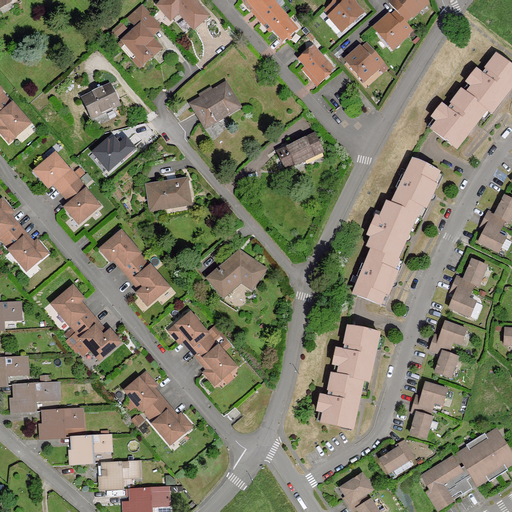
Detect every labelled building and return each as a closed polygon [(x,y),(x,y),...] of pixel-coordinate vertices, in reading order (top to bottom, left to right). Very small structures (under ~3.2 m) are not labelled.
[(172,20),(180,14),(195,31),(210,17),(194,0),(166,0),(159,6),(172,20)] [(271,0),(244,0),(243,1),(249,9),(253,7),(255,9),(253,11),(258,17),(274,3),(271,0)] [(350,3),(347,0),(336,0),(324,11),(343,32),(361,15),(353,6),(350,8),(348,5),(350,3)] [(394,0),(390,4),(393,8),(397,12),(406,23),(428,4),(424,0),(394,0)] [(273,31),(287,18),(274,3),(258,17),(263,22),(265,21),(267,23),(264,26),(271,34),(273,31)] [(143,5),(131,15),(137,22),(135,24),(139,28),(124,42),(140,61),(146,56),(150,56),(151,58),(162,49),(151,37),(149,34),(160,24),(143,5)] [(387,26),(384,23),(375,32),(392,50),(413,31),(406,23),(397,12),(388,21),(390,23),(387,26)] [(137,22),(131,15),(129,17),(135,24),(137,22)] [(298,30),(287,18),(273,31),(283,43),(298,30)] [(121,24),(114,31),(118,35),(125,29),(121,24)] [(163,27),(160,24),(149,34),(151,37),(163,27)] [(140,61),(124,42),(121,44),(141,67),(151,58),(150,56),(146,56),(140,61)] [(358,58),(356,56),(346,64),(363,82),(384,63),(368,45),(359,53),(361,55),(358,58)] [(307,76),(325,61),(314,49),(300,61),(306,68),(302,70),(307,76)] [(466,97),(487,113),(491,116),(511,88),(511,70),(495,58),(485,71),(487,72),(482,77),(477,73),(467,85),(472,89),(466,97)] [(325,61),(307,76),(311,81),(313,80),(318,86),(334,72),(325,61)] [(241,107),(227,83),(193,103),(206,127),(241,107)] [(83,98),(93,118),(119,106),(109,86),(83,98)] [(463,143),(487,113),(466,97),(461,93),(451,106),(452,107),(448,113),(442,108),(433,120),(437,124),(431,132),(456,151),(462,143),(463,143)] [(8,99),(0,105),(0,116),(7,124),(3,128),(0,130),(8,140),(15,134),(17,137),(25,130),(23,128),(29,122),(14,104),(13,105),(8,99)] [(17,137),(15,134),(8,140),(10,143),(17,137)] [(325,157),(315,135),(306,138),(307,140),(278,152),(286,169),(308,160),(309,164),(325,157)] [(107,141),(90,155),(106,174),(134,150),(126,139),(122,143),(119,146),(115,141),(113,139),(109,143),(107,141)] [(44,178),(42,180),(49,189),(55,184),(58,182),(60,185),(57,187),(63,194),(80,179),(71,169),(70,170),(56,154),(38,170),(44,178)] [(391,207),(413,217),(418,219),(423,208),(426,210),(436,189),(433,187),(439,176),(412,163),(405,179),(402,178),(396,190),(399,192),(391,207)] [(38,170),(36,172),(42,180),(44,178),(38,170)] [(88,190),(80,179),(63,194),(69,201),(72,198),(74,201),(72,204),(66,208),(74,217),(76,215),(82,223),(101,206),(88,191),(88,190)] [(151,210),(190,204),(186,180),(147,185),(151,210)] [(485,221),(501,230),(504,223),(509,225),(511,218),(511,202),(505,198),(495,217),(488,214),(485,221)] [(0,237),(5,244),(23,229),(17,223),(13,226),(7,218),(11,215),(14,213),(5,203),(0,206),(0,237)] [(409,228),(413,217),(391,207),(387,205),(380,221),(376,220),(368,238),(372,240),(367,250),(372,252),(394,261),(399,249),(402,251),(412,230),(409,228)] [(11,215),(7,218),(13,226),(17,223),(11,215)] [(76,215),(74,217),(80,225),(82,223),(76,215)] [(501,230),(485,221),(481,229),(486,231),(479,244),(498,254),(505,240),(497,236),(501,230)] [(23,229),(5,244),(11,250),(10,251),(25,269),(31,264),(33,266),(42,259),(40,257),(47,252),(38,241),(31,247),(25,240),(29,236),(23,229)] [(116,238),(102,250),(112,263),(115,260),(119,257),(127,266),(123,269),(129,276),(146,261),(141,255),(141,254),(125,235),(118,240),(116,238)] [(29,236),(25,240),(31,247),(35,244),(29,236)] [(253,290),(266,270),(239,251),(208,278),(225,297),(242,282),(253,290)] [(394,261),(372,252),(364,271),(361,270),(355,282),(359,284),(352,300),(379,311),(385,296),(389,297),(397,275),(394,274),(399,263),(394,261)] [(119,257),(115,260),(123,269),(127,266),(119,257)] [(151,267),(146,261),(129,276),(135,284),(139,281),(146,288),(142,292),(139,294),(149,306),(164,293),(162,291),(169,285),(152,267),(151,267)] [(454,286),(471,293),(474,287),(478,288),(487,268),(472,262),(467,274),(464,282),(457,279),(454,286)] [(139,281),(135,284),(142,292),(146,288),(139,281)] [(468,301),(471,293),(454,286),(451,294),(456,296),(450,310),(470,318),(476,304),(468,301)] [(62,302),(55,308),(72,327),(73,327),(78,333),(95,318),(88,310),(84,313),(78,306),(82,302),(85,300),(74,288),(60,300),(62,302)] [(325,307),(336,309),(337,299),(327,298),(325,307)] [(0,330),(5,330),(4,321),(22,320),(21,302),(0,303),(0,330)] [(82,302),(78,306),(84,313),(88,310),(82,302)] [(185,319),(178,326),(180,328),(173,334),(181,344),(184,342),(188,338),(195,346),(191,349),(197,356),(214,341),(208,335),(209,334),(194,316),(187,322),(185,319)] [(102,326),(95,318),(78,333),(83,339),(82,340),(99,359),(106,354),(107,356),(122,343),(111,331),(108,334),(105,337),(98,330),(102,326)] [(433,345),(450,351),(453,343),(461,346),(466,332),(446,324),(441,338),(436,337),(433,345)] [(108,334),(102,326),(98,330),(105,337),(108,334)] [(178,326),(171,332),(173,334),(180,328),(178,326)] [(340,368),(338,377),(363,383),(369,384),(380,337),(348,330),(345,346),(346,346),(345,353),(338,351),(334,367),(340,368)] [(188,338),(184,342),(191,349),(195,346),(188,338)] [(219,347),(214,341),(197,356),(202,363),(206,360),(213,367),(209,371),(206,373),(214,383),(221,377),(223,380),(231,373),(229,371),(235,365),(220,347),(219,347)] [(449,356),(450,351),(433,345),(430,353),(442,357),(436,375),(451,380),(458,359),(449,356)] [(0,386),(8,386),(8,377),(24,376),(24,357),(0,358),(0,386)] [(213,367),(206,360),(202,363),(209,371),(213,367)] [(143,382),(149,376),(147,374),(141,380),(143,382)] [(135,389),(128,394),(144,412),(145,411),(150,418),(167,403),(161,396),(158,400),(151,392),(158,386),(149,376),(143,382),(141,380),(133,386),(135,389)] [(361,394),(363,383),(338,377),(332,376),(329,392),(330,393),(329,400),(322,398),(318,413),(324,414),(322,424),(353,431),(355,421),(361,394)] [(221,377),(214,383),(216,385),(223,380),(221,377)] [(15,399),(11,399),(12,413),(38,412),(37,402),(55,401),(55,383),(14,386),(14,393),(21,393),(22,399),(15,399)] [(415,406),(432,411),(434,404),(443,406),(447,392),(426,385),(422,400),(417,398),(415,406)] [(155,389),(151,392),(158,400),(161,396),(155,389)] [(167,403),(150,418),(155,424),(154,425),(170,443),(176,437),(178,440),(186,433),(184,431),(191,425),(182,415),(176,421),(169,413),(173,410),(167,403)] [(432,411),(415,406),(412,414),(417,416),(411,436),(426,440),(432,420),(430,419),(432,411)] [(44,426),(41,426),(41,439),(66,438),(65,428),(84,427),(82,410),(44,412),(44,420),(50,419),(51,426),(44,426)] [(173,410),(169,413),(176,421),(179,418),(173,410)] [(193,427),(191,425),(184,431),(186,433),(193,427)] [(487,438),(485,435),(467,447),(469,450),(459,456),(466,467),(461,470),(454,459),(423,478),(432,493),(428,495),(439,511),(453,503),(451,500),(461,493),(463,496),(473,490),(468,482),(473,478),(478,487),(488,481),(490,484),(499,478),(508,472),(506,469),(511,465),(511,455),(497,432),(487,438)] [(74,451),(71,451),(71,464),(95,463),(94,453),(112,453),(111,436),(100,436),(101,442),(94,442),(94,436),(74,438),(74,444),(80,443),(81,451),(74,451)] [(389,475),(414,459),(404,443),(397,448),(399,450),(381,462),(389,475)] [(101,475),(98,475),(99,491),(124,489),(124,479),(142,478),(141,460),(128,461),(129,468),(123,468),(123,461),(99,463),(101,475)] [(350,507),(365,497),(373,492),(363,476),(341,490),(347,499),(345,500),(350,507)] [(152,511),(153,507),(171,505),(170,487),(130,489),(131,502),(123,503),(123,511),(152,511)] [(365,497),(350,507),(352,511),(356,511),(358,511),(359,511),(377,511),(371,502),(369,503),(365,497)]
